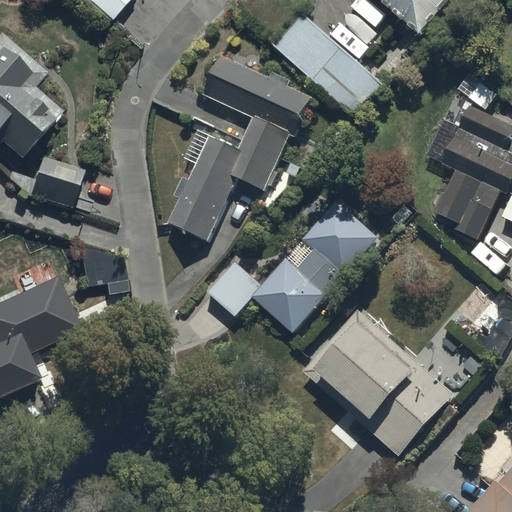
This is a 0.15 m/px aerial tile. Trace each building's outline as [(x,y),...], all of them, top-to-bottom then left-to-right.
[(91,0),(113,19),(129,0),(91,0)] [(379,0),(420,35),(450,0),(379,0)] [(382,83),(305,14),(276,46),(353,115),(382,83)] [(3,32),(0,35),(0,139),(23,159),(64,111),(35,87),(48,72),(3,32)] [(208,239),(238,178),(263,190),(290,134),(293,135),(312,96),(287,85),(290,80),(272,71),(269,77),(221,55),(203,92),(253,117),(239,147),(210,133),(188,180),(183,177),(175,194),(181,197),(169,221),(208,239)] [(443,165),(456,171),(436,213),(460,224),(458,229),(481,240),(503,192),(510,195),(511,190),(511,126),(467,105),(458,123),(462,125),(454,143),(451,141),(442,161),(445,162),(443,165)] [(42,157),(31,195),(74,208),(86,171),(42,157)] [(293,333),(377,236),(335,200),(303,236),(314,246),(297,267),(285,256),(261,284),(235,261),(208,292),(236,316),(252,297),(293,333)] [(124,259),(82,249),(88,288),(107,285),(127,282),(124,259)] [(58,279),(0,304),(0,398),(43,379),(31,352),(81,330),(58,279)] [(127,282),(107,285),(109,295),(129,292),(127,282)] [(357,310),(304,370),(399,453),(452,393),(357,310)] [(511,511),(511,463),(496,482),(494,480),(466,511),(511,511)]
